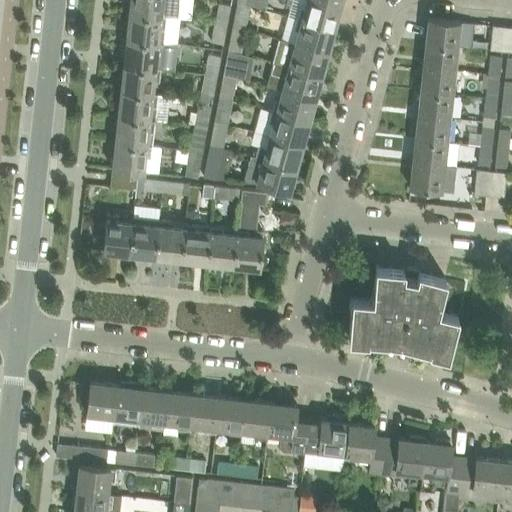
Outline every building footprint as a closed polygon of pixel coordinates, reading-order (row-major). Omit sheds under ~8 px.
[(130,6),(129,10),(130,10),(166,14),(176,15),(177,0),(131,0),(131,7),(130,6)] [(301,8),(298,19),(334,29),(340,5),(320,0),(306,0),(304,9),(301,8)] [(237,1),(232,25),(246,28),(250,4),(237,1)] [(219,2),(215,20),(227,23),(231,4),(219,2)] [(126,36),(128,36),(163,40),(166,14),(130,10),(128,33),(126,33),(126,36)] [(425,41),(425,42),(457,45),(457,44),(470,46),(473,23),(473,22),(460,21),(428,18),(427,19),(428,19),(426,41),(425,41)] [(298,30),(295,42),(328,51),(334,29),(298,19),(295,29),(298,30)] [(215,20),(211,40),(223,42),(227,23),(215,20)] [(232,25),(228,49),(241,52),(246,28),(232,25)] [(505,26),(493,25),(490,48),(502,50),(505,26)] [(123,61),(125,62),(155,65),(156,51),(162,52),(163,40),(128,36),(125,58),(124,58),(123,61)] [(279,37),(273,61),(321,74),(327,52),(328,51),(295,42),(279,37)] [(426,42),(423,66),(455,69),(457,45),(425,42),(424,42),(426,42)] [(228,49),(223,73),(236,75),(241,52),(228,49)] [(209,53),(205,72),(217,74),(221,55),(209,53)] [(491,53),(489,72),(499,73),(500,73),(502,54),(501,54),(491,53)] [(273,61),(267,84),(282,88),(315,97),(321,75),(321,74),(273,61)] [(120,87),(122,88),(152,91),(154,77),(159,78),(160,65),(155,65),(125,62),(122,84),(121,84),(120,87)] [(423,66),(421,90),(452,93),(455,69),(423,66)] [(205,72),(201,94),(213,97),(217,74),(205,72)] [(223,73),(219,91),(233,94),(236,75),(223,73)] [(487,76),(484,97),(496,98),(499,77),(487,76)] [(511,79),(505,79),(502,98),(511,99),(511,79)] [(118,110),(117,114),(119,114),(149,117),(155,117),(167,118),(167,117),(169,93),(157,92),(152,91),(122,88),(119,110),(118,110)] [(275,101),(272,112),(309,121),(315,98),(315,97),(282,88),(282,89),(278,102),(275,101)] [(420,92),(418,114),(449,117),(452,93),(421,90),(420,90),(419,92),(420,92)] [(496,98),(484,97),(483,116),(494,117),(496,98)] [(511,113),(511,99),(502,98),(500,118),(511,119),(511,113)] [(218,101),(214,120),(228,122),(231,103),(218,101)] [(198,106),(195,123),(207,126),(210,108),(198,106)] [(273,123),(269,136),(302,145),(309,121),(272,112),(269,122),(273,123)] [(116,139),(116,140),(152,143),(155,117),(149,117),(119,114),(116,135),(115,135),(114,138),(116,139)] [(415,137),(415,138),(447,141),(449,117),(418,114),(415,137)] [(212,131),(210,139),(224,141),(228,122),(214,120),(212,131)] [(207,126),(195,123),(190,146),(202,148),(207,126)] [(482,124),(480,145),(491,146),(494,126),(482,124)] [(499,127),(497,146),(508,147),(510,128),(499,127)] [(258,145),(255,155),(296,166),(302,145),(269,136),(266,147),(258,145)] [(415,139),(413,162),(444,165),(447,141),(415,138),(414,139),(415,139)] [(112,164),(112,167),(132,169),(143,171),(144,169),(159,171),(162,144),(152,143),(116,140),(113,164),(112,164)] [(205,167),(204,175),(217,178),(217,177),(223,146),(222,146),(217,145),(213,144),(210,144),(205,167)] [(480,145),(478,162),(489,164),(491,146),(480,145)] [(508,147),(497,146),(495,166),(506,167),(508,147)] [(190,149),(185,173),(186,173),(189,174),(198,175),(202,151),(191,149),(190,149)] [(250,155),(244,179),(257,180),(257,183),(270,186),(290,192),(296,168),(296,166),(255,155),(251,154),(250,155)] [(409,184),(409,186),(441,190),(441,188),(453,189),(456,166),(444,165),(413,162),(410,184),(409,184)] [(473,192),(486,194),(489,170),(476,169),(473,192)] [(492,194),(504,196),(507,172),(495,171),(492,194)] [(111,173),(110,185),(136,188),(137,176),(111,173)] [(143,176),(142,188),(162,190),(163,178),(143,176)] [(163,178),(162,190),(182,192),(183,181),(163,178)] [(204,183),(203,195),(214,197),(215,184),(204,183)] [(215,184),(214,197),(239,199),(240,187),(215,184)] [(241,189),(240,200),(257,201),(265,202),(266,191),(266,190),(241,187),(241,189)] [(233,262),(256,264),(256,267),(259,267),(261,250),(262,241),(263,230),(254,229),(257,201),(240,200),(237,232),(233,262)] [(281,210),(278,221),(290,225),(291,225),(293,225),(294,225),(297,214),(281,210)] [(129,253),(129,251),(133,222),(119,220),(119,215),(107,213),(103,250),(106,250),(106,248),(127,250),(126,252),(129,253)] [(156,255),(156,253),(159,224),(145,223),(146,217),(133,216),(133,222),(129,251),(152,253),(152,255),(156,255)] [(182,258),(182,256),(184,227),(171,226),(172,220),(159,219),(159,224),(156,253),(177,256),(177,257),(182,258)] [(206,261),(207,259),(210,230),(197,228),(198,223),(185,222),(184,227),(182,256),(203,258),(203,260),(206,261)] [(233,264),(233,262),(237,232),(223,231),(223,226),(210,224),(210,230),(207,259),(230,261),(229,263),(233,264)] [(430,350),(448,354),(458,315),(439,310),(441,299),(440,299),(445,277),(418,270),(404,267),(376,264),(374,287),(373,287),(371,297),(352,296),(352,298),(351,298),(350,308),(351,308),(349,337),(368,339),(368,340),(385,342),(385,338),(399,340),(413,343),(412,348),(429,350),(430,350)] [(86,416),(112,419),(116,383),(95,381),(95,380),(90,379),(86,416)] [(138,422),(139,417),(142,385),(142,381),(129,379),(127,382),(127,384),(121,384),(122,383),(117,382),(116,383),(112,419),(138,422)] [(142,385),(139,417),(152,418),(151,423),(164,424),(164,419),(168,388),(167,387),(167,389),(147,387),(147,385),(142,385)] [(164,419),(164,424),(177,426),(179,426),(190,427),(190,422),(191,420),(194,391),(193,391),(192,392),(172,389),(172,388),(168,388),(164,419)] [(191,420),(190,422),(203,424),(203,429),(215,430),(216,425),(220,394),(218,394),(197,392),(197,391),(194,391),(191,420)] [(220,394),(216,425),(229,427),(228,432),(241,433),(242,428),(245,396),(244,396),(244,397),(223,395),(223,394),(220,394)] [(245,396),(242,428),(255,430),(255,435),(267,436),(267,431),(271,399),(270,399),(270,400),(249,398),(249,397),(245,396)] [(283,450),(304,453),(308,418),(296,417),(297,402),(295,402),(295,403),(274,401),(274,399),(271,399),(267,431),(281,432),(280,447),(283,450)] [(304,453),(343,457),(348,419),(348,414),(332,412),(331,418),(326,417),(326,416),(321,416),(321,420),(308,418),(304,453)] [(369,471),(382,472),(385,438),(372,436),(374,422),(373,422),(352,420),(352,419),(348,419),(343,457),(370,460),(369,471)] [(385,438),(382,472),(393,473),(394,473),(409,475),(407,485),(420,486),(421,472),(422,467),(425,438),(426,435),(425,435),(424,435),(409,434),(409,437),(403,436),(403,435),(398,435),(398,439),(385,438)] [(421,472),(420,486),(434,488),(435,486),(445,487),(445,490),(446,490),(443,511),(449,511),(456,511),(459,492),(458,492),(462,457),(449,456),(451,441),(450,441),(451,439),(435,437),(435,440),(429,440),(429,439),(425,438),(422,467),(421,472)] [(57,442),(56,454),(107,460),(109,448),(57,442)] [(116,449),(115,461),(134,462),(135,450),(116,449)] [(135,450),(134,462),(153,464),(154,452),(135,450)] [(343,457),(304,453),(303,467),(342,472),(343,457)] [(167,454),(165,466),(185,468),(186,456),(167,454)] [(497,496),(498,491),(502,459),(481,456),(481,455),(476,454),(475,458),(462,457),(458,492),(497,496)] [(186,456),(185,468),(205,470),(206,458),(189,456),(187,456),(186,456)] [(502,459),(498,491),(511,492),(511,459),(507,459),(507,458),(502,457),(502,459)] [(218,459),(217,471),(237,474),(238,462),(218,459)] [(80,462),(77,488),(109,492),(109,491),(110,479),(115,479),(117,466),(80,462)] [(238,462),(237,474),(256,476),(257,464),(238,462)] [(177,474),(174,499),(189,501),(190,495),(192,476),(177,474)] [(199,477),(198,485),(207,486),(208,478),(199,477)] [(198,485),(196,500),(220,503),(232,505),(235,481),(208,478),(207,486),(198,485)] [(235,481),(232,505),(244,506),(247,482),(235,481)] [(247,482),(244,506),(256,507),(259,484),(247,482)] [(256,507),(268,509),(291,511),(294,487),(259,484),(256,507)] [(77,488),(74,511),(119,511),(122,493),(109,491),(109,492),(77,488)] [(378,497),(376,511),(390,511),(392,499),(378,497)] [(196,500),(194,511),(218,511),(220,503),(196,500)]
